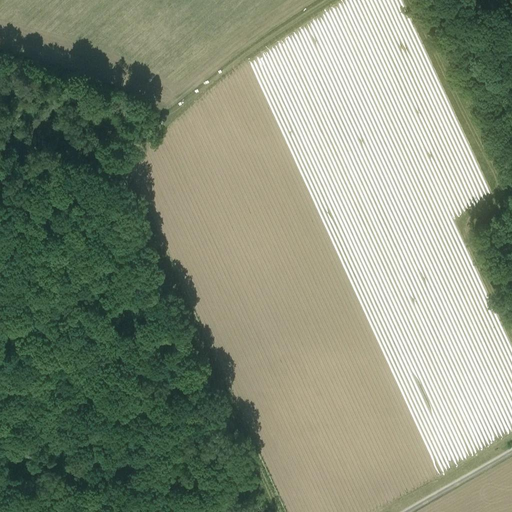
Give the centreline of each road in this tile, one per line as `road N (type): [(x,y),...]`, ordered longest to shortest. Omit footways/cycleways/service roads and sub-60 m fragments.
road 1 (track): [(511,110),(441,0)]
road 2 (track): [(511,450),(400,511)]
